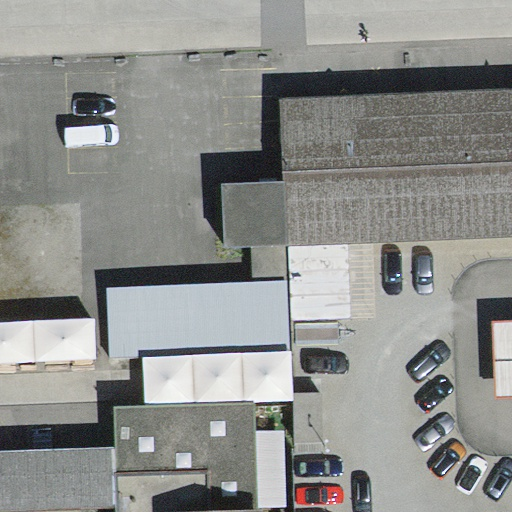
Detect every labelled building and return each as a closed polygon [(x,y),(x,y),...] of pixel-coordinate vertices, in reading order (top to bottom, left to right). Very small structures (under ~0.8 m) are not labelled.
[(511,100),(267,111),(271,195),(210,197),(212,258),(511,244),(511,100)] [(280,356),(277,289),(95,297),(98,363),(280,356)] [(511,337),(488,339),(491,413),(511,411),(511,337)] [(244,511),(241,413),(104,417),(105,461),(106,511),(244,511)] [(292,501),(289,433),(266,434),(269,502),(292,501)] [(106,511),(105,461),(0,464),(0,511),(106,511)]
